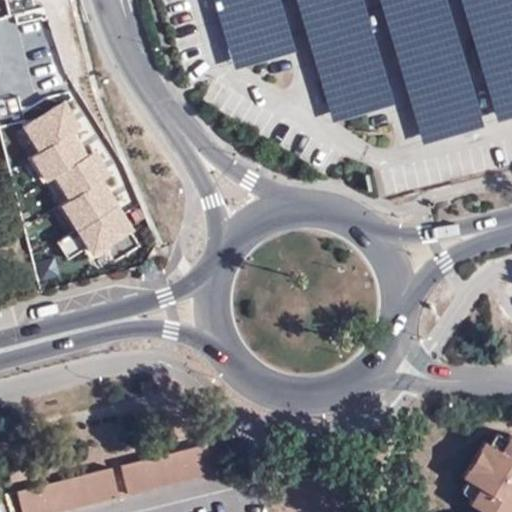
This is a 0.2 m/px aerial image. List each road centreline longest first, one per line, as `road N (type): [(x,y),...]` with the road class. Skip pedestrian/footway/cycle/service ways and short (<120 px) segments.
road 1 (primary): [(217,345),(234,369),(286,397),(315,398),(367,376)]
road 2 (residential): [(174,121),(137,75),(106,0)]
road 3 (residential): [(174,121),(220,250)]
road 4 (residential): [(281,205),(174,121)]
road 5 (primary): [(100,324),(148,323),(217,345)]
road 6 (primary): [(210,275),(100,324)]
